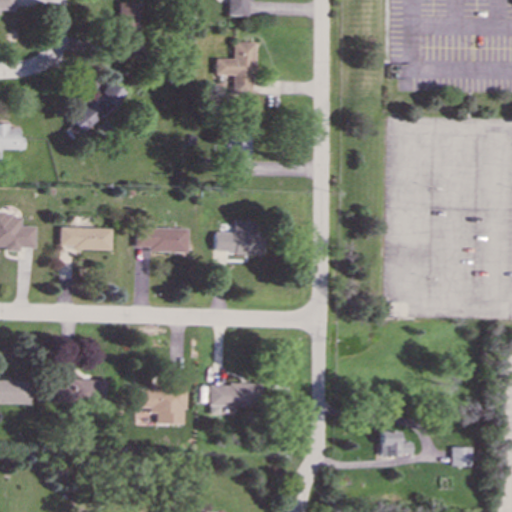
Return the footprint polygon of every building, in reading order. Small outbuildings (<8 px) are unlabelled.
[(0,0),(0,12),(12,13),(12,0),(0,0)] [(225,0),(225,14),(248,15),(248,0),(225,0)] [(137,56),(137,1),(114,1),(114,56),(137,56)] [(229,75),(212,74),(211,85),(229,86),(229,75)] [(248,163),(247,121),(224,122),(225,174),(244,174),(243,163),(248,163)] [(0,148),(21,148),(21,136),(16,136),(15,127),(6,128),(6,123),(0,123),(0,148)] [(32,247),(33,225),(19,225),(19,213),(0,213),(0,247),(3,247),(3,250),(17,251),(17,247),(32,247)] [(212,231),(211,252),(259,253),(260,232),(253,231),(253,219),(231,219),(231,232),(212,231)] [(57,247),(108,248),(108,227),(57,226),(57,247)] [(184,252),(185,227),(133,226),(132,246),(146,247),(146,251),(184,252)] [(53,403),(105,404),(105,379),(53,378),(53,403)] [(0,402),(28,403),(28,380),(0,379),(0,402)] [(218,405),(258,406),(258,383),(207,383),(206,413),(218,414),(218,405)] [(154,424),(183,424),(182,384),(130,385),(130,408),(154,408),(154,424)] [(377,431),(377,455),(409,454),(408,440),(396,441),(396,430),(377,431)] [(469,465),(469,446),(448,446),(448,465),(469,465)]
